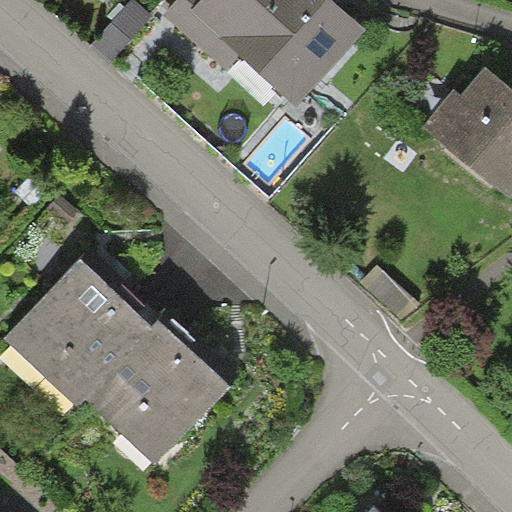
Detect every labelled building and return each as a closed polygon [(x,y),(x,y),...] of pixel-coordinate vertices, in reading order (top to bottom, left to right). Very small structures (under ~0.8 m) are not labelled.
[(344,43),(297,0),(183,0),(162,23),(218,74),(238,53),(291,101),(344,43)] [(511,191),(511,87),(486,66),(462,95),(455,90),(425,127),(509,195),(511,191)] [(150,328),(80,263),(0,349),(0,353),(37,388),(60,363),(91,391),(150,328)] [(411,315),(372,277),(354,296),(394,331),(411,315)] [(225,385),(156,322),(150,328),(91,391),(75,409),(113,444),(134,421),(165,450),(225,385)]
